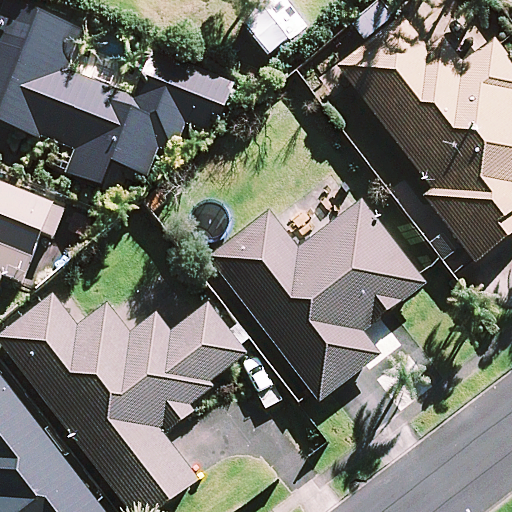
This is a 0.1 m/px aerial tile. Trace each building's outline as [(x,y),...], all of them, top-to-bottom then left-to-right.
[(0,127),(40,143),(42,139),(78,153),(68,177),(118,197),(127,173),(149,182),(161,154),(175,159),(187,128),(215,140),(236,88),(156,56),(137,103),(68,75),(84,35),(8,4),(0,24),(0,127)] [(403,17),(336,69),(431,192),(422,199),(474,266),(511,236),(511,67),(491,41),(461,64),(443,41),(429,52),(403,17)] [(0,290),(4,281),(22,288),(55,208),(0,186),(0,290)] [(268,212),(206,260),(312,396),(318,405),(381,357),(363,334),(426,286),(360,202),(298,250),(268,212)] [(57,299),(0,341),(0,342),(128,511),(160,511),(199,483),(159,431),(163,428),(168,434),(194,414),(190,408),(214,390),(209,385),(246,357),(207,306),(170,334),(156,315),(131,334),(109,306),(80,329),(57,299)] [(100,511),(0,378),(0,511),(100,511)]
